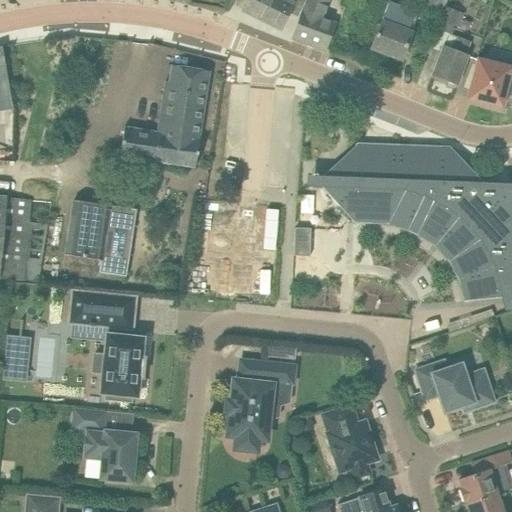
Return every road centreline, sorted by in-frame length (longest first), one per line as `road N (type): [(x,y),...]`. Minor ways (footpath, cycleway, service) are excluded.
road 1 (unclassified): [(0,22),(133,12),(201,25),(466,134),(511,135)]
road 2 (residential): [(413,461),(375,346),(355,331),(210,326)]
road 3 (residential): [(186,511),(202,341),(210,326)]
